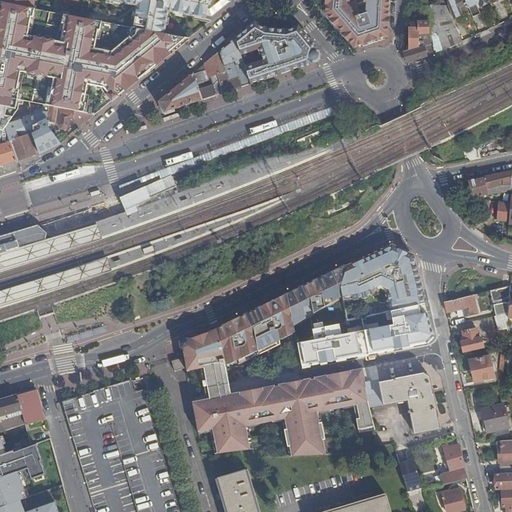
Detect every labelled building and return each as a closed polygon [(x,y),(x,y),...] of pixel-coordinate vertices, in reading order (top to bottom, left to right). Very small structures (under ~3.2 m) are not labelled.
[(0,0),(0,2),(3,3),(24,7),(33,9),(34,0),(0,0)] [(104,0),(132,5),(128,26),(136,27),(158,32),(165,33),(169,10),(190,14),(190,18),(208,21),(234,0),(104,0)] [(325,0),(324,13),(354,47),(361,45),(363,46),(380,41),(381,38),(387,36),(389,0),(325,0)] [(469,8),(464,0),(450,0),(448,1),(447,5),(454,19),(462,15),(460,12),(469,8)] [(464,0),(469,8),(470,11),(473,17),(480,14),(476,4),(478,3),(480,6),(481,5),(483,6),(486,4),(487,3),(489,2),(488,0),(464,0)] [(3,3),(0,2),(0,96),(4,97),(9,69),(48,76),(43,104),(70,110),(75,81),(97,85),(106,98),(162,54),(158,49),(167,43),(158,32),(136,27),(105,51),(85,48),(91,19),(86,18),(59,13),(54,42),(19,35),(24,7),(3,3)] [(429,21),(429,39),(434,53),(443,51),(462,42),(445,6),(430,5),(430,8),(429,21)] [(429,39),(429,21),(418,21),(419,28),(409,28),(409,36),(409,50),(403,52),(406,62),(407,62),(433,54),(429,39)] [(236,39),(251,84),(316,61),(318,52),(297,27),(286,31),(276,32),(265,30),(263,29),(254,23),(236,39)] [(235,39),(219,52),(224,66),(234,62),(235,65),(243,62),(242,57),(235,39)] [(219,52),(212,58),(218,74),(226,71),(224,66),(219,52)] [(203,65),(205,70),(194,74),(194,73),(158,102),(164,113),(223,93),(217,74),(218,74),(212,58),(203,65)] [(203,65),(194,73),(194,74),(205,70),(203,65)] [(218,74),(217,74),(223,93),(242,87),(238,76),(229,79),(226,71),(218,74)] [(43,104),(29,102),(31,116),(35,142),(39,153),(42,153),(44,152),(47,151),(50,150),(52,148),(54,146),(60,143),(48,127),(49,126),(49,120),(60,123),(60,126),(61,128),(65,129),(68,126),(69,118),(73,119),(79,127),(94,115),(74,111),(70,110),(43,104)] [(11,117),(1,110),(0,111),(0,130),(2,131),(11,117)] [(8,123),(5,128),(16,161),(39,153),(35,142),(31,116),(8,123)] [(5,128),(2,131),(1,132),(0,134),(0,152),(1,154),(2,154),(3,158),(1,159),(3,166),(16,161),(5,128)] [(463,149),(465,160),(478,158),(477,147),(463,149)] [(511,174),(511,171),(469,181),(471,189),(465,191),(467,200),(488,194),(487,188),(503,184),(511,185),(511,174)] [(134,204),(176,186),(172,176),(167,178),(119,199),(125,212),(126,216),(132,214),(137,211),(136,208),(134,204)] [(488,194),(511,191),(511,185),(503,184),(487,188),(488,194)] [(510,196),(500,195),(499,203),(509,204),(510,196)] [(499,203),(497,202),(495,220),(508,221),(509,204),(499,203)] [(0,270),(101,239),(96,225),(34,244),(0,254),(0,270)] [(0,236),(0,304),(2,304),(4,303),(17,299),(31,295),(36,309),(39,319),(47,317),(54,315),(51,304),(37,261),(35,255),(35,253),(50,249),(47,233),(38,225),(27,228),(19,231),(11,233),(0,236)] [(342,296),(343,300),(364,296),(378,290),(376,287),(380,286),(389,290),(390,293),(387,294),(391,311),(424,304),(412,256),(392,246),(383,251),(384,254),(377,257),(376,254),(345,266),(340,287),(342,296)] [(0,291),(0,306),(111,272),(106,258),(0,291)] [(299,288),(284,296),(289,305),(294,326),(342,296),(340,287),(345,266),(337,270),(299,288)] [(376,287),(378,290),(387,294),(390,293),(389,290),(380,286),(376,287)] [(510,292),(511,286),(490,291),(493,302),(506,299),(506,302),(509,301),(510,292)] [(473,295),(444,302),(447,313),(463,309),(465,316),(477,313),(473,295)] [(284,296),(218,328),(226,365),(230,364),(238,360),(239,364),(280,344),(279,340),(295,332),(294,326),(289,305),(284,296)] [(424,304),(391,311),(394,324),(389,326),(394,350),(427,343),(433,337),(424,304)] [(508,313),(495,316),(498,330),(500,330),(500,333),(506,332),(505,329),(507,329),(508,315),(508,313)] [(314,339),(297,343),(302,368),(369,355),(364,330),(341,335),(339,323),(312,328),(314,339)] [(389,326),(364,330),(369,355),(394,350),(389,326)] [(226,365),(218,328),(208,332),(189,339),(187,338),(180,340),(179,342),(180,348),(183,350),(187,370),(201,368),(203,378),(206,378),(208,390),(210,399),(193,402),(198,431),(213,429),(218,453),(256,449),(253,425),(284,420),(289,455),(313,455),(328,454),(322,411),(356,406),(360,431),(373,428),(369,407),(365,382),(362,368),(231,393),(230,386),(226,365)] [(479,338),(477,328),(463,332),(465,341),(461,342),(464,351),(483,347),(481,338),(479,338)] [(489,356),(469,360),(474,381),(494,377),(489,356)] [(182,358),(172,361),(174,371),(184,368),(182,358)] [(379,379),(365,382),(369,407),(408,400),(414,433),(439,429),(435,408),(436,408),(433,394),(432,394),(429,377),(423,373),(393,379),(393,380),(379,382),(379,379)] [(62,401),(73,437),(150,414),(143,390),(136,392),(133,381),(62,401)] [(37,390),(17,395),(25,423),(26,425),(45,419),(42,407),(37,390)] [(17,395),(0,400),(0,430),(1,432),(16,427),(25,423),(17,395)] [(503,404),(482,409),(484,420),(485,423),(487,433),(509,428),(503,404)] [(0,507),(20,500),(30,496),(25,482),(43,476),(32,445),(6,453),(0,437),(0,507)] [(511,440),(500,441),(502,459),(502,465),(501,465),(501,474),(511,472),(511,440)] [(440,475),(443,485),(467,479),(459,444),(449,448),(448,444),(442,445),(443,449),(450,472),(440,475)] [(414,460),(399,464),(402,472),(408,491),(422,487),(414,460)] [(228,475),(217,478),(227,511),(258,511),(246,469),(235,473),(228,475)] [(511,472),(501,474),(496,474),(497,490),(511,489),(511,472)] [(511,511),(511,489),(502,490),(503,507),(507,507),(506,511),(511,511)] [(448,492),(442,494),(445,503),(446,511),(454,511),(465,509),(460,492),(449,495),(448,492)] [(371,500),(329,511),(390,511),(389,506),(386,495),(371,500)] [(58,511),(55,502),(25,511),(20,500),(0,507),(0,511),(58,511)]
